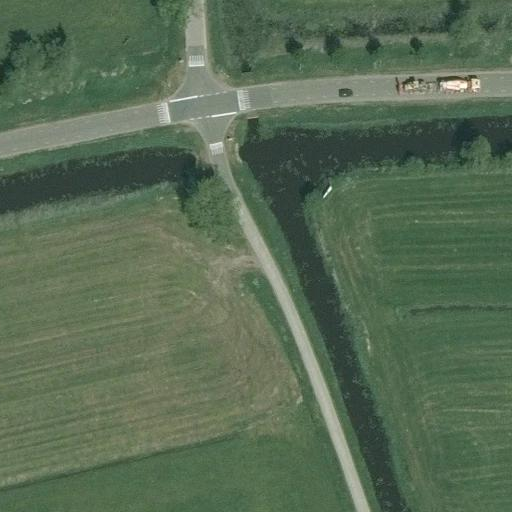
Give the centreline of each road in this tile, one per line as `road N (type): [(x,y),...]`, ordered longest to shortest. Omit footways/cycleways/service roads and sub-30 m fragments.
road 1 (unclassified): [(360,511),(314,377),(221,173),(203,106)]
road 2 (unclassified): [(203,106),(350,88),(511,84)]
road 3 (unclassified): [(0,144),(203,106)]
